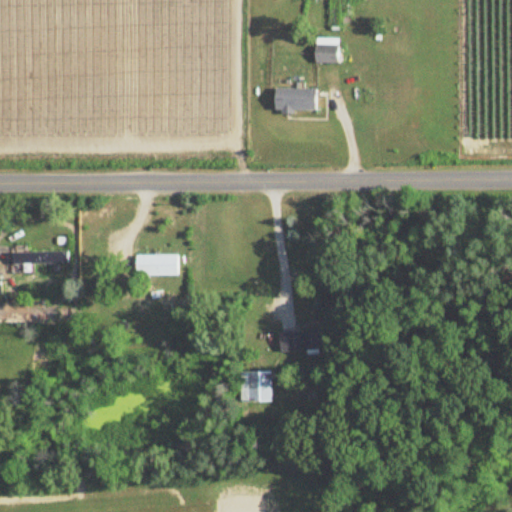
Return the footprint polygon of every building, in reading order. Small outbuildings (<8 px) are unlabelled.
[(341,39),(318,39),(318,63),(341,63),(341,39)] [(278,111),(320,111),(320,89),(278,89),(278,111)] [(71,263),(71,251),(18,251),(18,263),(71,263)] [(179,255),(139,255),(139,275),(179,275),(179,255)] [(282,351),(333,349),(332,329),(281,331),(282,351)] [(274,401),(274,372),(242,372),(242,401),(274,401)]
